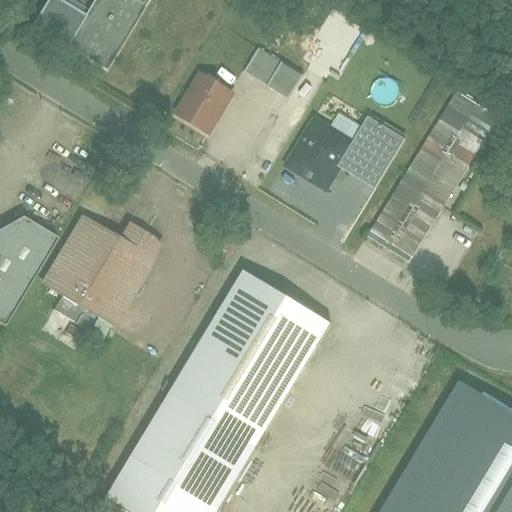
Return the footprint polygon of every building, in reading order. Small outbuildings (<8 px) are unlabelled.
[(49,0),(48,0),(25,38),(98,82),(148,0),(93,0),(81,20),(49,0)] [(258,58),(244,79),(267,93),(280,72),(258,58)] [(203,80),(175,125),(205,144),(233,99),(203,80)] [(484,132),(445,109),(370,237),(410,260),(484,132)] [(309,120),(280,170),(321,193),(336,167),(369,185),(397,137),(358,115),(344,140),(309,120)] [(0,319),(51,244),(9,217),(0,229),(0,319)] [(109,321),(158,238),(124,219),(114,236),(86,220),(48,285),(109,321)] [(219,511),(329,331),(242,279),(109,499),(131,511),(219,511)] [(511,511),(511,419),(460,389),(387,511),(511,511)]
